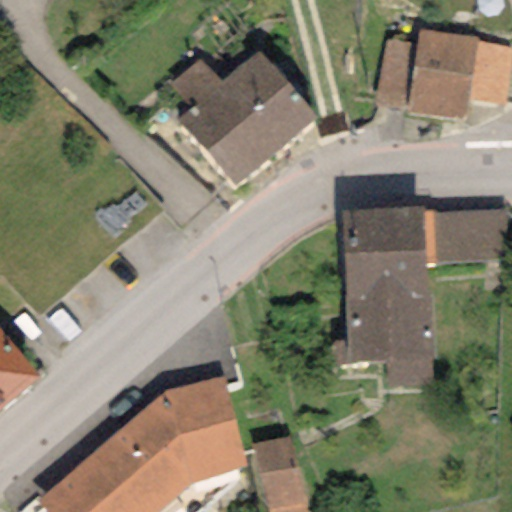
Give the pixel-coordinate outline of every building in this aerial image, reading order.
[(475,39),(418,31),(416,44),(407,108),(406,114),(463,122),(467,100),(505,105),(511,55),(511,49),(474,44),(475,39)] [(374,103),(407,108),(416,44),(383,39),(374,103)] [(194,110),(178,123),(236,190),(317,119),(258,50),(227,77),(195,59),(169,81),(194,110)] [(423,208),(339,213),(348,365),(384,362),(386,390),(430,388),(428,360),(432,360),(427,266),(424,215),(423,208)] [(505,209),(424,215),(427,266),(508,260),(505,209)] [(0,399),(32,374),(0,334),(0,399)] [(166,392),(39,502),(47,511),(159,511),(191,485),(245,468),(225,376),(166,392)] [(311,511),(296,446),(257,455),(269,511),(311,511)]
